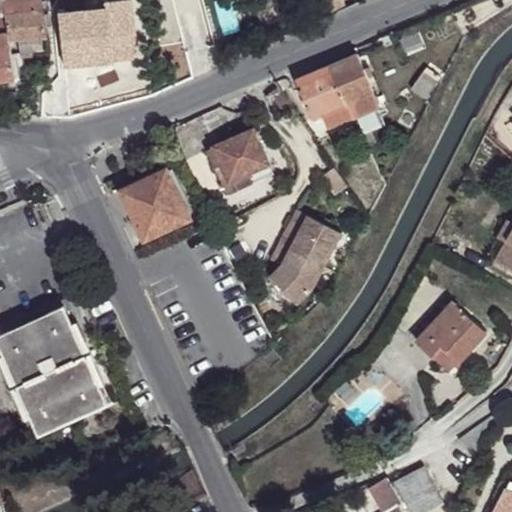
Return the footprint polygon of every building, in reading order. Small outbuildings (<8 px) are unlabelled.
[(48,36),(42,0),(0,0),(0,38),(9,38),(48,36)] [(60,13),(65,66),(132,59),(130,35),(135,34),(132,0),(121,0),(105,2),(106,8),(60,13)] [(0,79),(15,77),(9,38),(0,38),(0,79)] [(358,53),(295,79),(312,120),(323,115),(328,128),(380,106),(358,53)] [(426,98),(438,81),(424,71),(412,88),(426,98)] [(278,87),(265,96),(279,115),(291,106),(278,87)] [(253,128),(208,148),(227,193),(272,174),(253,128)] [(121,189),(142,235),(164,225),(165,224),(167,229),(190,218),(167,168),(121,189)] [(297,208),(286,227),(298,233),(308,214),(297,208)] [(308,214),(298,233),(286,227),(270,258),(282,264),(270,276),(297,303),(313,287),(342,232),(308,214)] [(506,242),(511,230),(511,221),(507,219),(497,237),(506,242)] [(167,229),(165,224),(164,225),(142,235),(143,237),(144,240),(167,229)] [(511,230),(506,242),(496,259),(511,268),(511,230)] [(453,301),(416,340),(450,372),(487,332),(453,301)] [(0,370),(30,438),(108,404),(63,305),(0,333),(0,370)] [(502,409),(495,413),(458,440),(479,459),(501,416),(498,415),(502,409)] [(394,481),(410,511),(429,511),(445,504),(424,466),(394,481)] [(370,487),(384,511),(394,507),(401,503),(387,477),(370,487)] [(506,486),(493,511),(511,511),(511,479),(508,487),(506,486)]
